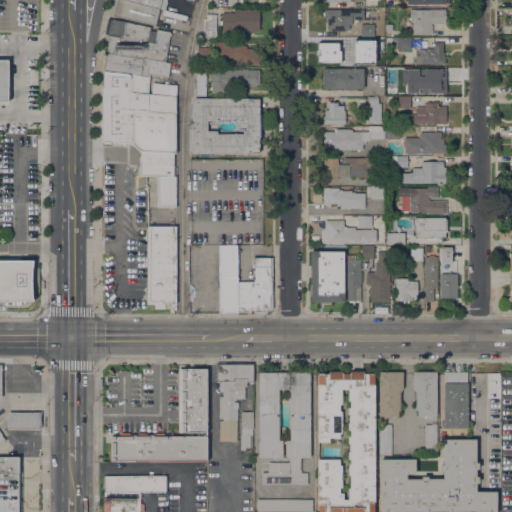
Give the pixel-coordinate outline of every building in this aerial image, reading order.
[(156,25),(113,16),(116,0),(121,0),(160,9),(156,25)] [(121,0),(167,0),(167,1),(168,1),(165,10),(160,8),(160,9),(121,0)] [(234,12),(234,9),(237,9),(237,8),(240,8),(240,9),(252,9),(252,8),(255,8),(255,9),(259,9),(259,31),(254,31),(254,32),(251,32),(251,30),(241,31),(241,32),(238,32),(238,31),(237,31),(237,34),(222,34),(222,12),(234,12)] [(414,8),(414,9),(430,9),(430,8),(446,8),(446,23),(431,23),(431,24),(432,24),(432,31),(431,31),(431,34),(412,34),(412,27),(413,27),(413,18),(410,18),(410,9),(414,8)] [(324,9),(363,9),(364,19),(354,19),(354,20),(352,20),(352,24),(349,24),(349,30),(328,30),(328,21),(325,21),(325,18),(324,18),(324,15),(323,15),(323,12),(324,11),(324,9)] [(203,24),(204,24),(204,18),(207,18),(206,14),(216,14),(216,36),(204,36),(203,24)] [(106,52),(109,34),(105,33),(108,17),(151,26),(150,30),(156,31),(156,29),(170,31),(165,61),(106,52)] [(384,37),(384,51),(372,51),(372,48),(359,48),(359,37),(384,37)] [(392,48),(392,37),(411,37),(411,48),(392,48)] [(227,57),(227,59),(224,59),(224,57),(215,57),(215,41),(224,41),(224,42),(225,42),(225,45),(245,45),(245,46),(247,46),(247,48),(253,48),(253,49),(259,49),(259,64),(236,64),(236,57),(227,57)] [(344,63),(327,63),(327,64),(323,64),(323,54),(322,41),(345,41),(345,55),(347,55),(347,50),(354,50),(354,55),(358,55),(358,63),(344,63)] [(422,64),(422,63),(416,63),(416,55),(421,55),(421,53),(422,53),(422,48),(434,48),(434,45),(432,45),(432,42),(434,42),(443,42),(443,52),(444,52),(444,55),(445,55),(445,64),(422,64)] [(198,47),(210,47),(210,65),(198,65),(198,47)] [(103,71),(103,70),(101,70),(104,52),(106,52),(165,61),(171,62),(168,77),(150,74),(150,77),(103,71)] [(400,67),(414,67),(414,79),(400,80),(400,67)] [(364,68),(364,88),(356,88),(356,89),(350,89),(350,88),(337,88),(337,89),(330,89),(330,88),(323,88),(323,68),(364,68)] [(260,69),(260,84),(241,84),(241,88),(230,88),(230,92),(228,92),(211,92),(211,89),(210,89),(210,87),(211,87),(211,69),(260,69)] [(148,93),(151,93),(152,82),(177,85),(176,96),(175,96),(175,97),(102,90),(103,71),(150,77),(148,93)] [(193,77),(195,77),(195,72),(206,72),(206,95),(193,96),(193,77)] [(446,73),(446,84),(443,84),(443,91),(425,91),(425,73),(446,73)] [(140,175),(140,151),(133,144),(102,142),(102,90),(175,97),(175,152),(173,152),(173,174),(175,174),(175,206),(157,207),(157,175),(140,175)] [(410,96),(410,108),(398,108),(398,96),(410,96)] [(190,153),(191,122),(193,97),(248,97),(248,98),(260,98),(260,111),(261,111),(261,139),(260,139),(260,152),(248,152),(248,153),(190,153)] [(381,122),(364,121),(364,111),(367,111),(367,103),(368,103),(368,97),(378,97),(378,103),(381,103),(381,122)] [(324,123),(324,115),(325,115),(325,109),(328,109),(328,102),(338,101),(338,105),(344,105),(344,110),(345,110),(345,123),(324,123)] [(415,113),(415,108),(416,108),(416,106),(425,106),(425,102),(427,102),(427,101),(430,101),(430,102),(431,102),(432,101),(435,101),(437,102),(438,102),(438,106),(442,106),(442,105),(446,105),(446,123),(442,123),(429,123),(405,123),(404,119),(404,118),(404,115),(405,113),(415,113)] [(360,149),(360,150),(357,150),(357,149),(323,149),(323,131),(334,131),(334,129),(336,129),(336,128),(350,128),(350,129),(352,129),(352,131),(369,131),(368,126),(384,126),(384,137),(370,138),(370,140),(366,140),(366,143),(363,143),(363,149),(360,149)] [(385,138),(385,126),(400,126),(400,138),(385,138)] [(404,152),(404,147),(403,147),(403,141),(404,141),(404,137),(418,137),(418,134),(419,134),(419,132),(425,132),(425,128),(436,128),(436,131),(441,131),(441,137),(443,137),(443,140),(444,140),(444,144),(446,144),(446,152),(404,152)] [(396,167),(396,166),(392,166),(392,156),(408,156),(408,167),(396,167)] [(373,185),(373,176),(369,176),(355,177),(355,176),(350,176),(350,163),(343,163),(343,157),(375,157),(375,174),(384,174),(384,185),(373,185)] [(325,168),(323,168),(323,158),(338,158),(338,164),(349,164),(349,175),(338,175),(338,178),(325,178),(325,168)] [(402,183),(402,172),(410,172),(412,172),(412,167),(421,167),(421,161),(443,161),(443,166),(446,166),(445,183),(402,183)] [(384,185),(384,198),(371,199),(371,185),(373,185),(384,185)] [(349,208),(349,206),(344,206),(341,206),(341,205),(337,206),(337,203),(331,203),(331,204),(328,204),(328,203),(323,203),(323,187),(326,187),(326,186),(330,186),(330,187),(339,187),(339,189),(342,189),(342,190),(351,190),(352,192),(355,191),(355,192),(365,192),(365,208),(349,208)] [(427,187),(427,186),(437,186),(437,196),(429,196),(429,200),(447,200),(447,213),(427,213),(427,212),(408,212),(408,207),(403,207),(403,195),(400,195),(400,188),(409,188),(409,187),(427,187)] [(358,215),(372,215),(372,226),(358,226),(358,215)] [(442,217),(442,224),(444,224),(444,227),(442,227),(442,229),(446,229),(446,237),(416,237),(408,237),(408,228),(423,227),(423,224),(422,224),(422,217),(442,217)] [(321,243),(321,230),(325,227),(325,219),(344,219),(344,225),(348,227),(355,227),(355,229),(376,229),(376,242),(359,242),(359,243),(321,243)] [(147,256),(146,256),(146,243),(147,243),(147,225),(176,225),(176,310),(172,310),(172,304),(164,304),(164,308),(155,308),(155,304),(147,304),(147,256)] [(405,232),(405,244),(387,244),(387,232),(392,232),(405,232)] [(238,313),(219,313),(219,245),(237,245),(237,281),(238,313)] [(362,245),(373,245),(373,258),(362,258),(362,245)] [(410,247),(422,247),(422,260),(410,259),(410,247)] [(441,263),(441,259),(439,259),(439,247),(452,247),(452,263),(441,263)] [(310,250),(318,250),(318,251),(344,251),(344,301),(310,301),(310,250)] [(375,272),(375,261),(377,261),(378,251),(390,251),(390,301),(370,301),(370,295),(369,295),(369,288),(370,288),(370,284),(367,284),(367,283),(366,283),(366,272),(375,272)] [(347,254),(355,254),(355,259),(361,259),(361,288),(360,288),(360,299),(356,299),(356,300),(347,300),(347,254)] [(425,256),(428,256),(428,254),(435,254),(435,256),(437,256),(437,287),(434,287),(434,300),(425,300),(425,256)] [(0,257),(21,257),(21,260),(34,260),(32,269),(32,278),(32,282),(33,301),(0,301),(0,257)] [(273,257),(273,308),(268,313),(238,313),(237,281),(254,281),(254,257),(271,257),(273,257)] [(457,273),(457,284),(458,284),(458,288),(457,288),(457,297),(440,298),(440,273),(457,273)] [(396,300),(396,283),(395,283),(395,279),(396,279),(396,278),(408,278),(408,281),(417,281),(418,297),(412,297),(412,300),(396,300)] [(223,418),(219,418),(219,396),(223,396),(223,391),(219,391),(219,381),(216,381),(216,372),(215,372),(215,364),(235,364),(235,362),(244,362),(244,364),(253,364),(253,382),(247,382),(247,386),(245,386),(245,398),(236,398),(233,402),(238,402),(238,408),(237,408),(237,420),(237,440),(219,440),(219,420),(223,420),(223,418)] [(178,368),(181,368),(186,368),(191,368),(191,367),(207,367),(207,432),(178,432),(178,368)] [(317,432),(318,432),(318,431),(317,431),(317,384),(318,384),(318,373),(325,373),(328,373),(328,372),(329,372),(329,371),(342,371),(342,372),(343,372),(343,373),(349,373),(349,372),(350,372),(350,370),(363,370),(363,372),(364,372),(364,373),(367,373),(367,372),(374,372),(374,384),(375,384),(375,416),(373,416),(373,417),(375,417),(375,502),(374,502),(374,511),(317,511),(317,459),(340,459),(340,465),(342,465),(342,472),(341,472),(341,480),(342,480),(342,487),(339,487),(339,492),(343,492),(343,499),(348,499),(348,488),(350,488),(350,475),(348,475),(348,464),(350,464),(350,459),(348,459),(348,451),(349,451),(349,444),(348,444),(348,436),(350,436),(350,430),(348,430),(348,422),(349,422),(349,415),(348,415),(348,407),(350,407),(350,401),(348,401),(348,389),(342,389),(342,404),(339,404),(339,411),(342,411),(342,433),(339,433),(339,437),(329,437),(329,442),(317,442),(317,432)] [(403,371),(403,389),(402,389),(402,391),(400,391),(400,410),(398,410),(398,415),(390,415),(390,418),(386,418),(386,419),(379,419),(379,371),(403,371)] [(412,371),(437,371),(437,419),(429,419),(429,417),(425,417),(425,416),(417,416),(417,410),(415,410),(415,390),(414,390),(414,389),(412,389),(412,371)] [(441,428),(441,421),(444,421),(443,371),(467,371),(468,427),(441,428)] [(259,372),(310,372),(310,457),(300,457),(300,472),(308,472),(308,484),(262,484),(262,472),(268,472),(268,462),(289,462),(289,457),(286,457),(286,440),(290,440),(290,389),(279,389),(279,440),(282,440),(282,457),(259,457),(259,372)] [(40,412),(40,429),(7,428),(7,411),(40,412)] [(240,434),(241,434),(241,411),(253,411),(253,428),(253,447),(246,447),(246,449),(240,449),(240,434)] [(379,424),(391,424),(391,454),(379,454),(379,424)] [(437,424),(437,454),(424,455),(424,424),(437,424)] [(110,461),(110,434),(121,434),(121,432),(129,432),(129,434),(138,434),(138,433),(146,432),(146,434),(155,433),(155,432),(164,432),(164,435),(207,435),(207,460),(110,461)] [(476,439),(476,462),(479,462),(479,468),(476,469),(476,476),(478,476),(478,482),(476,482),(476,491),(496,491),(496,511),(380,511),(380,492),(379,492),(379,458),(415,458),(416,474),(407,474),(407,478),(421,478),(421,476),(428,476),(428,478),(443,478),(443,471),(440,471),(440,464),(443,464),(443,456),(441,456),(441,447),(469,447),(469,439),(476,439)] [(469,447),(441,447),(441,439),(469,439),(469,447)] [(0,511),(0,457),(18,457),(18,511),(0,511)] [(104,492),(104,491),(103,491),(103,476),(104,476),(104,475),(166,475),(166,492),(140,492),(140,493),(104,493),(104,492)] [(142,493),(142,495),(140,495),(140,496),(142,496),(142,498),(140,498),(140,499),(141,499),(141,502),(140,502),(144,504),(144,511),(140,511),(103,511),(103,502),(102,502),(102,494),(104,494),(104,493),(140,493),(142,493)] [(313,499),(313,511),(256,511),(257,498),(313,499)]
